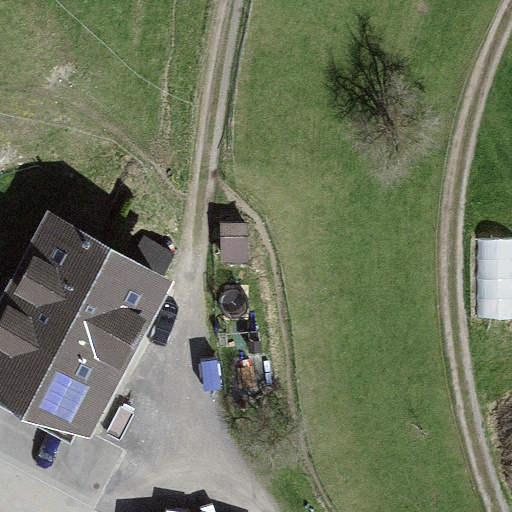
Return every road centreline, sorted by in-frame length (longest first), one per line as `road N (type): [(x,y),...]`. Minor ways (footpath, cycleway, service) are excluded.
road 1 (track): [(217,446),(193,399),(187,350),(198,208),(237,0)]
road 2 (track): [(111,511),(217,446),(261,511)]
